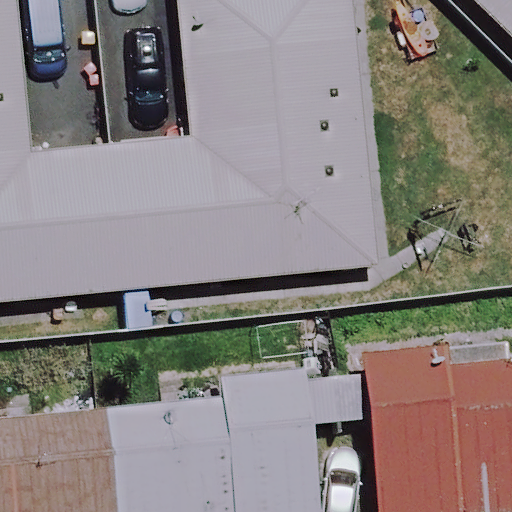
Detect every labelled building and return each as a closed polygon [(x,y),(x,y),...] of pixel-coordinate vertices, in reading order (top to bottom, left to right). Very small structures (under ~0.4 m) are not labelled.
[(0,0),(0,304),(377,270),(352,0),(177,0),(191,145),(27,160),(12,0),(0,0)] [(511,0),(467,0),(511,42),(511,0)] [(360,376),(363,424),(373,423),(378,511),(511,511),(511,371),(440,376),(437,327),(357,332),(360,376)] [(363,424),(360,376),(211,386),(213,406),(98,413),(104,511),(314,511),(309,428),(363,424)] [(0,511),(104,511),(98,413),(0,420),(0,511)]
